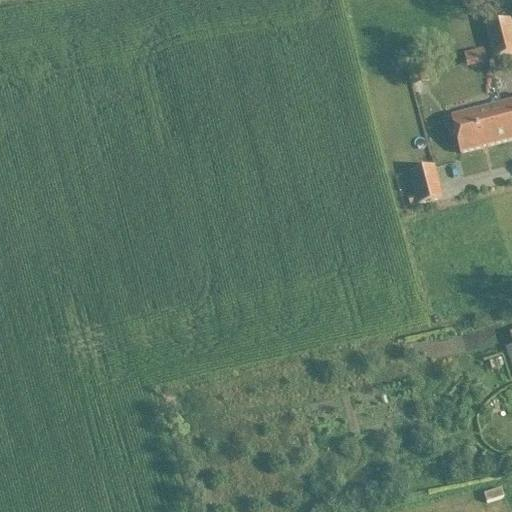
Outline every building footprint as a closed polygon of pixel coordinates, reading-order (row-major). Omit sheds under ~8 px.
[(495,59),(499,58),(511,54),(511,28),(510,21),(486,27),(495,59)] [(486,48),(465,53),(468,68),(490,64),(486,48)] [(426,62),(409,67),(414,86),(431,82),(426,62)] [(510,141),(511,140),(511,102),(500,106),(510,141)] [(460,154),(510,141),(500,106),(451,118),(460,154)] [(436,166),(410,172),(419,204),(444,198),(436,166)]
